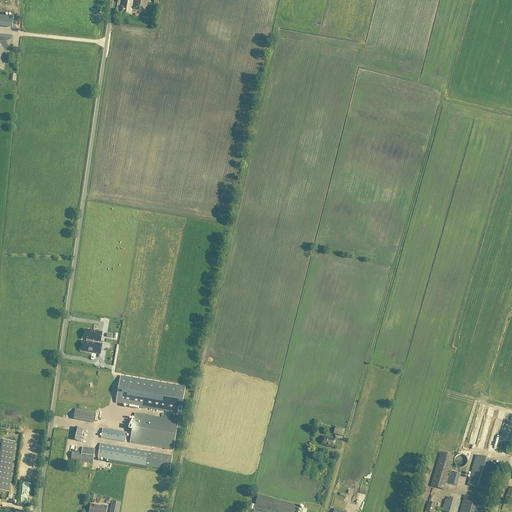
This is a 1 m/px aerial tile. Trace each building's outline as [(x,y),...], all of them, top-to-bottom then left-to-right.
[(130,16),(132,0),(131,0),(123,0),(122,9),(120,9),(119,14),(130,16)] [(144,10),(145,0),(137,0),(137,1),(134,0),(133,9),(144,10)] [(13,18),(0,16),(0,27),(12,29),(13,18)] [(11,51),(12,37),(0,35),(0,69),(2,70),(3,53),(8,54),(8,51),(11,51)] [(100,342),(102,333),(93,332),(90,332),(91,331),(85,330),(83,339),(86,340),(86,343),(82,342),(81,351),(86,352),(89,353),(90,353),(97,354),(97,349),(101,349),(101,345),(93,344),(94,341),(100,342)] [(185,388),(120,377),(116,404),(180,415),(185,388)] [(490,451),(495,452),(505,412),(504,411),(505,409),(501,408),(493,442),(489,441),(487,447),(490,448),(490,451)] [(93,423),(94,413),(75,410),(73,420),(93,423)] [(173,451),(178,421),(134,414),(129,443),(173,451)] [(60,429),(61,443),(70,443),(69,428),(60,429)] [(79,442),(82,429),(74,428),(71,440),(79,442)] [(335,428),(333,434),(342,436),(343,430),(335,428)] [(124,442),(126,433),(103,429),(101,439),(124,442)] [(483,449),(489,430),(485,429),(478,447),(483,449)] [(323,437),(321,445),(332,448),(334,440),(323,437)] [(0,441),(0,491),(9,493),(15,443),(0,441)] [(169,470),(171,457),(100,444),(97,458),(103,459),(106,459),(169,470)] [(92,462),(94,450),(82,448),(81,454),(72,453),(71,460),(92,462)] [(440,453),(430,487),(444,491),(454,457),(440,453)] [(454,459),(453,462),(454,464),(455,466),(457,467),(459,468),(461,468),(463,467),(465,466),(466,464),(467,462),(466,459),(465,457),(463,456),(461,455),(459,455),(457,456),(455,457),(454,459)] [(475,455),(466,486),(487,492),(496,462),(475,455)] [(254,506),(275,511),(296,511),(298,507),(257,496),(254,506)] [(464,496),(459,511),(475,511),(479,500),(464,496)] [(443,511),(456,511),(459,501),(448,498),(448,501),(444,500),(441,511),(443,511)] [(117,511),(120,503),(112,502),(109,511),(117,511)] [(428,502),(424,511),(432,511),(435,504),(428,502)]
